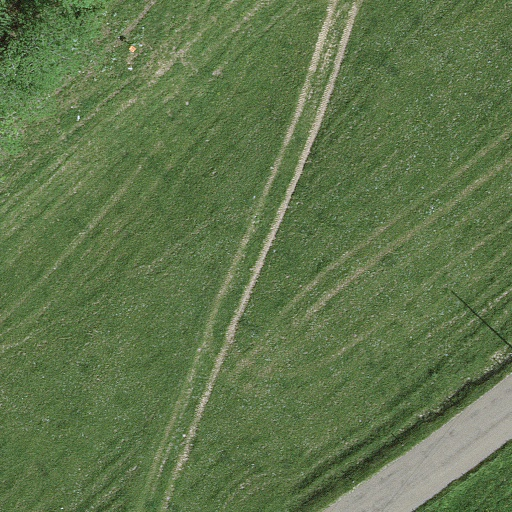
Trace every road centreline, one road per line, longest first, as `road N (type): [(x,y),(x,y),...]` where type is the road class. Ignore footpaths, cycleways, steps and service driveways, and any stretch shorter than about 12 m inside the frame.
road 1 (track): [(136,511),(319,87),(344,0)]
road 2 (unclassified): [(511,406),(372,511)]
